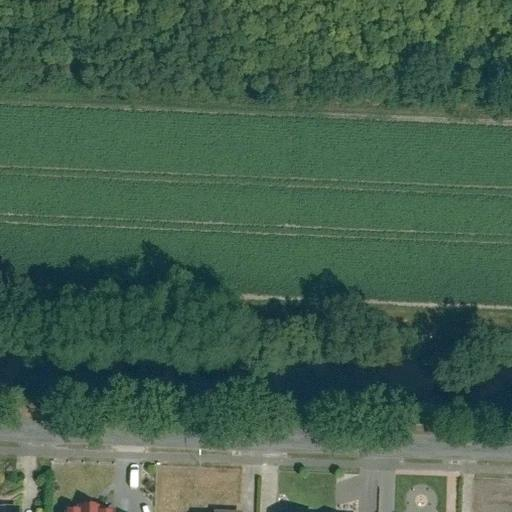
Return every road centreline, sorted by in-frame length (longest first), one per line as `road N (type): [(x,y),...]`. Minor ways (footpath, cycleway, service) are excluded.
road 1 (tertiary): [(0,430),(511,452)]
road 2 (track): [(0,298),(511,318)]
